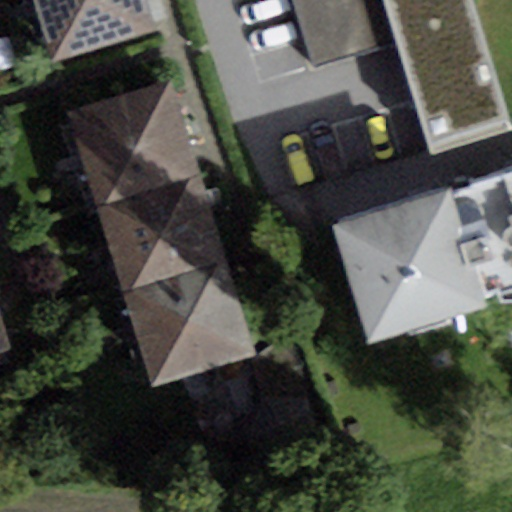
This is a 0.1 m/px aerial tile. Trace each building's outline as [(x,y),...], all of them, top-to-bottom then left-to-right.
[(115,0),(15,0),(32,62),(126,36),(115,0)] [(511,0),(282,0),(305,74),(371,54),(405,165),(511,132),(511,0)] [(153,92),(58,118),(82,205),(176,180),(153,92)] [(511,170),(503,173),(511,203),(511,170)] [(511,203),(503,173),(327,224),(358,332),(511,288),(511,203)] [(183,188),(84,219),(107,290),(205,260),(183,188)] [(206,271),(113,299),(139,383),(232,355),(206,271)] [(0,295),(0,334),(11,331),(0,295)]
